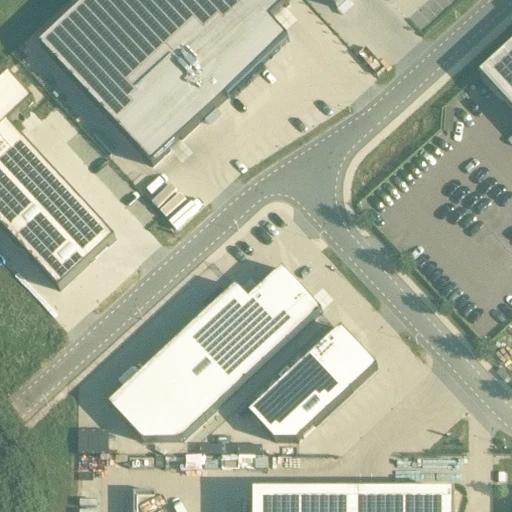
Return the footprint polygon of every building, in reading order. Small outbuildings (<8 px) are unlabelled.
[(283,0),(92,0),(40,49),(153,169),(289,42),(271,23),(289,6),(283,0)] [(326,0),(337,11),(349,0),(326,0)] [(511,47),(480,77),(511,112),(511,47)] [(0,86),(0,228),(60,293),(88,267),(116,241),(56,177),(9,128),(16,121),(35,104),(10,77),(0,86)] [(237,288),(109,407),(143,445),(183,445),(323,314),(283,271),(249,302),(237,288)] [(316,354),(249,416),(275,444),(298,445),(353,394),(352,394),(378,370),(341,331),(316,354)] [(455,511),(456,495),(375,495),(374,511),(335,511),(335,495),(255,495),(254,511),(455,511)]
